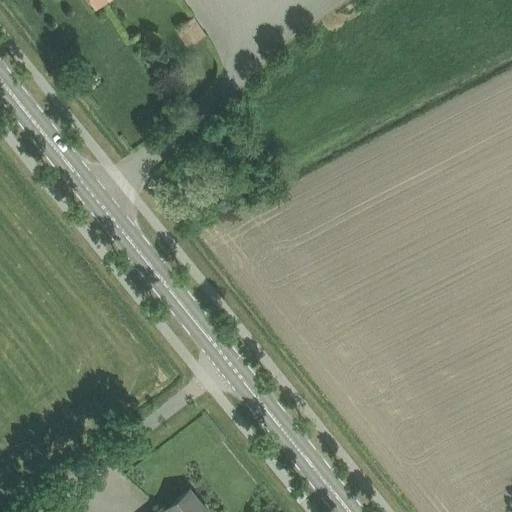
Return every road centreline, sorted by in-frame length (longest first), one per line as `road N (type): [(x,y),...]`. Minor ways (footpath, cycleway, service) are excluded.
road 1 (secondary): [(232,363),(0,76)]
road 2 (unclassified): [(36,511),(232,363)]
road 3 (secondary): [(351,511),(232,363)]
